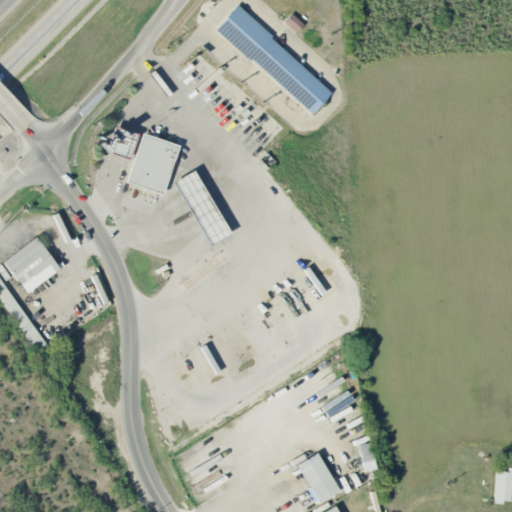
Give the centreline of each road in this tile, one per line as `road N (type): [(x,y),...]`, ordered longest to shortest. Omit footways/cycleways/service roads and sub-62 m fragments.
road 1 (tertiary): [(28,127),(126,290),(134,323),(132,434),(164,511)]
road 2 (secondary): [(48,152),(181,0)]
